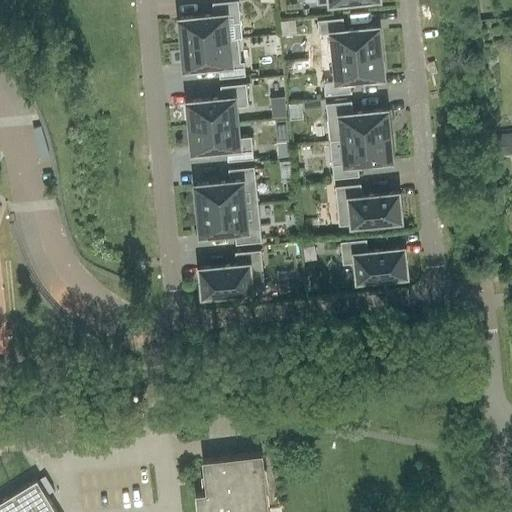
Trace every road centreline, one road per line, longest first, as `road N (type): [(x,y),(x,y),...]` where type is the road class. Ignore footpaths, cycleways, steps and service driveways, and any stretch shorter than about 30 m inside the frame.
road 1 (residential): [(178,325),(146,0)]
road 2 (residential): [(408,0),(437,293)]
road 3 (residential): [(437,293),(178,325)]
road 4 (residential): [(496,428),(480,302),(437,293)]
